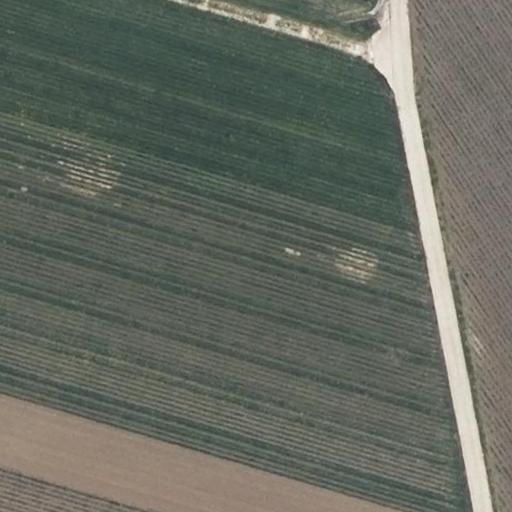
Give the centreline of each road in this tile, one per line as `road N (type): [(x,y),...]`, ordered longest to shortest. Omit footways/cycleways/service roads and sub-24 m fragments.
road 1 (unclassified): [(478,511),(395,0)]
road 2 (track): [(400,55),(181,0)]
